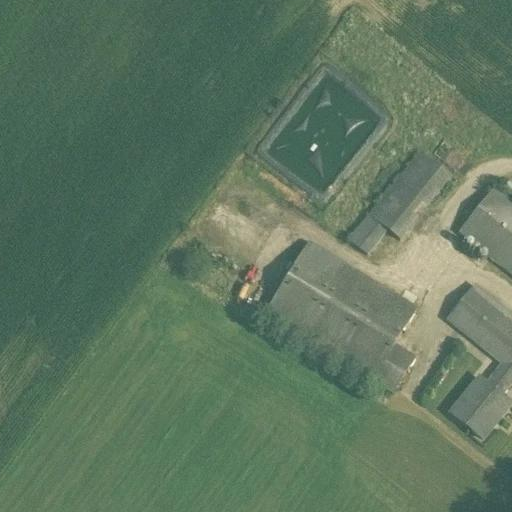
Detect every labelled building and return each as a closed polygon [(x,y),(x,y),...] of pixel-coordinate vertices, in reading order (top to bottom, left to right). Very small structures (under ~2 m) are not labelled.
[(313,95),(278,159),(328,187),(363,124),(343,113),(348,103),(337,97),(332,106),(313,95)] [(511,279),(511,203),(495,190),(457,236),(511,279)] [(267,221),(283,215),(278,202),(263,207),(267,221)] [(367,258),(387,234),(367,218),(347,242),(367,258)] [(392,397),(415,359),(395,346),(417,310),(308,244),(263,318),(392,397)] [(511,317),(474,287),(445,322),(500,366),(484,386),(477,381),(450,415),(483,442),(511,407),(501,399),(511,385),(511,317)]
